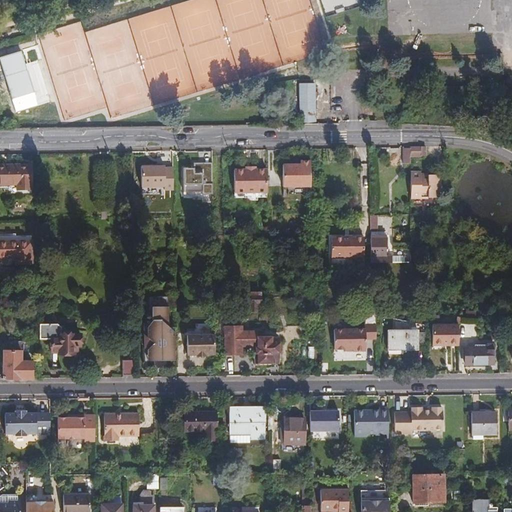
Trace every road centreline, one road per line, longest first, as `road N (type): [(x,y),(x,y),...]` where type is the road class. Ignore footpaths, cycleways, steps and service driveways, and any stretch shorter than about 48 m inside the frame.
road 1 (tertiary): [(0,137),(445,136),(511,154)]
road 2 (residential): [(511,385),(0,389)]
